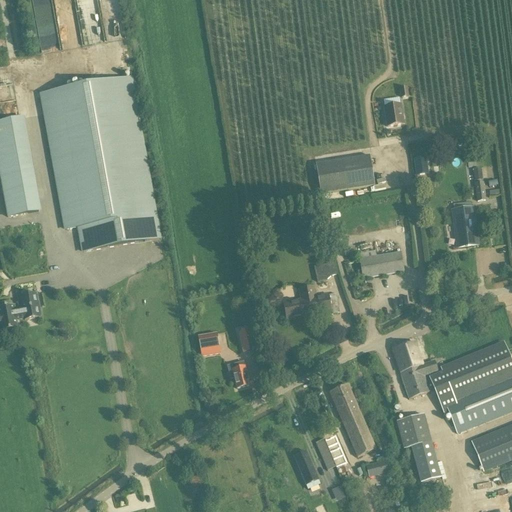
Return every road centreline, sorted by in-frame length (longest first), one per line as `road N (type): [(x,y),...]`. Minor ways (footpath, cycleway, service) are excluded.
road 1 (residential): [(511,291),(463,304),(309,376),(180,444),(83,511)]
road 2 (track): [(406,412),(429,407),(451,443),(511,419)]
